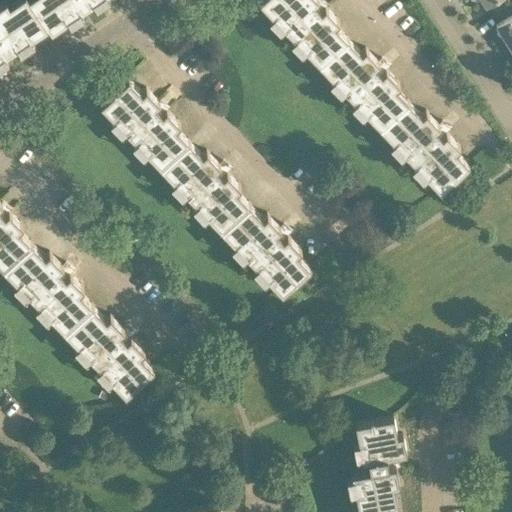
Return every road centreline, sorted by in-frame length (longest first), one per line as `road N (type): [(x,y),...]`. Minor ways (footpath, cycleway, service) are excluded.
road 1 (residential): [(341,248),(129,26)]
road 2 (residential): [(184,349),(0,161)]
road 3 (residential): [(495,150),(356,0)]
road 4 (residential): [(0,110),(129,26)]
road 5 (residential): [(511,125),(433,0)]
